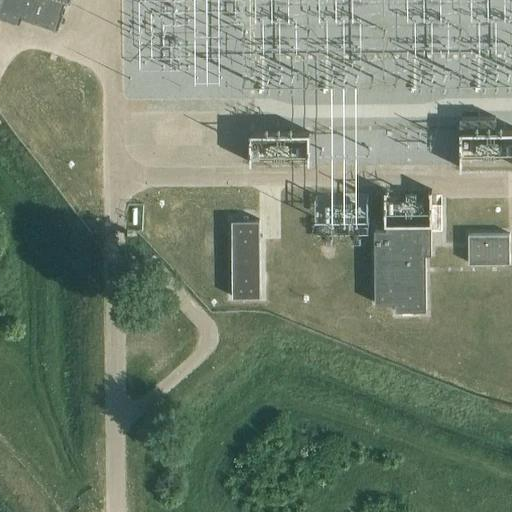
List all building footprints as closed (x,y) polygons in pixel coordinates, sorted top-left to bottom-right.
[(0,0),(0,14),(21,22),(23,15),(59,28),(65,9),(62,8),(64,0),(0,0)] [(461,130),(461,172),(511,171),(511,129),(496,130),(496,116),(461,116),(461,130)] [(310,131),(250,132),(251,167),(310,166),(310,131)] [(386,218),(386,192),(388,192),(388,191),(387,191),(387,189),(385,189),(385,223),(387,223),(387,229),(375,229),(376,303),(396,303),(396,309),(426,309),(426,253),(431,253),(432,230),(442,230),(442,204),(432,204),(432,189),(430,189),(430,190),(429,190),(429,191),(430,191),(431,218),(386,218)] [(237,295),(264,295),(264,218),(237,218),(237,295)] [(469,263),(510,262),(510,233),(469,233),(469,263)]
